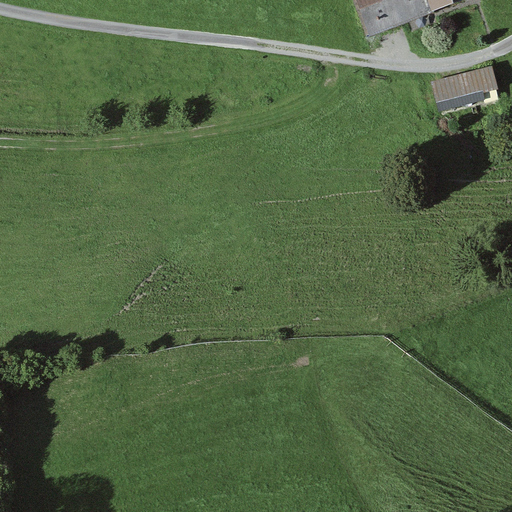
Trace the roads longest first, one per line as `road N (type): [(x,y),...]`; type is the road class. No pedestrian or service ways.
road 1 (residential): [(511,47),(459,69),(356,67),(0,11)]
road 2 (track): [(356,67),(312,111),(116,142),(0,140)]
